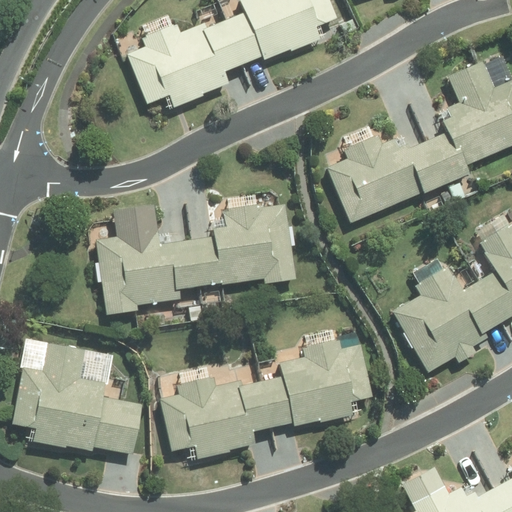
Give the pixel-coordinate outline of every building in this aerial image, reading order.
[(337,18),(330,0),(237,0),(242,9),(180,33),(177,24),(123,45),(147,103),(171,94),(175,105),(231,83),(227,71),(266,55),(267,58),(322,36),(317,25),(337,18)] [(326,164),(351,222),(472,169),(469,163),(511,144),(511,80),(496,88),(484,61),(449,75),(461,102),(437,112),(446,133),(403,151),(395,134),(382,140),(380,135),(344,150),(347,155),(326,164)] [(98,239),(109,314),(141,309),(140,303),(182,297),(180,289),(265,277),(266,284),(299,279),(288,203),(262,207),(262,204),(224,209),(228,233),(160,243),(155,206),(116,212),(119,236),(98,239)] [(392,312),(429,372),(457,355),(461,361),(478,350),(475,345),(487,338),(484,332),(511,314),(511,224),(480,244),(497,271),(463,292),(447,267),(417,285),(423,294),(392,312)] [(159,399),(170,450),(195,444),(199,457),(259,444),(256,431),(355,408),(353,398),(371,394),(359,342),(342,346),(341,338),(303,347),(308,366),(218,386),(215,375),(177,383),(179,394),(159,399)] [(25,368),(15,420),(37,425),(35,437),(95,449),(96,444),(135,452),(144,404),(107,397),(109,384),(80,378),(86,349),(51,342),(45,372),(25,368)] [(411,511),(511,511),(511,454),(503,460),(511,476),(511,480),(472,502),(463,485),(450,492),(448,487),(413,505),(416,510),(411,511)]
